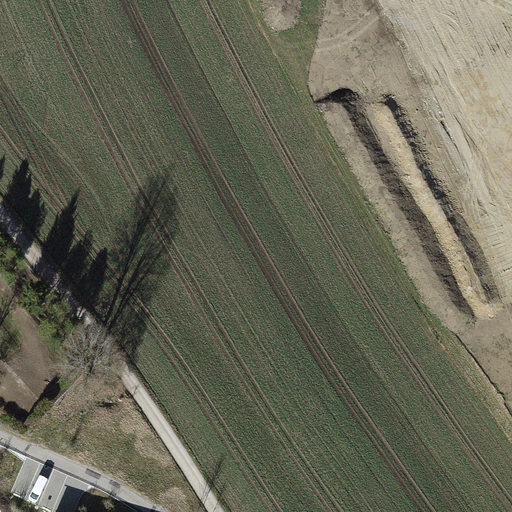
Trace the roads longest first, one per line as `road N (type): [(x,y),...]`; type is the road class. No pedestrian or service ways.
road 1 (track): [(214,511),(113,353),(0,210)]
road 2 (track): [(159,511),(0,437)]
